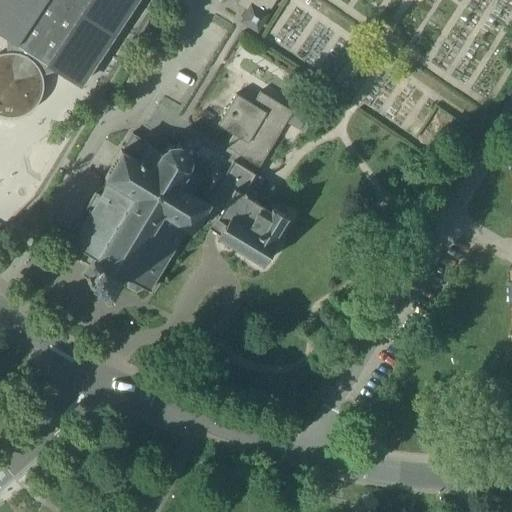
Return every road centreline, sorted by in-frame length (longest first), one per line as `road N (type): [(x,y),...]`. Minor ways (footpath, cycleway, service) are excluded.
road 1 (residential): [(511,116),(302,456)]
road 2 (residential): [(0,474),(49,431),(93,374)]
